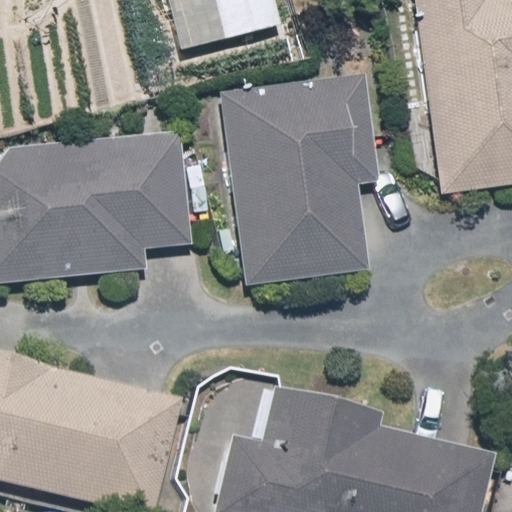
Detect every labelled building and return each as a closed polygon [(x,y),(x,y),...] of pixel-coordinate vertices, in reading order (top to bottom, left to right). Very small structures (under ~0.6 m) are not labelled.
[(268,0),(211,0),(224,44),(277,29),(268,0)] [(511,0),(408,0),(433,197),(511,187),(511,0)] [(4,36),(0,36),(0,133),(22,129),(4,36)] [(375,190),(362,87),(218,104),(240,285),(362,271),(352,193),(375,190)] [(174,137),(1,151),(0,152),(0,291),(142,279),(140,257),(184,254),(174,137)] [(0,361),(0,486),(101,511),(149,511),(176,407),(0,361)] [(369,420),(269,392),(253,450),(230,443),(210,511),(479,511),(492,467),(366,432),(369,420)] [(511,511),(511,475),(498,475),(495,511),(511,511)]
